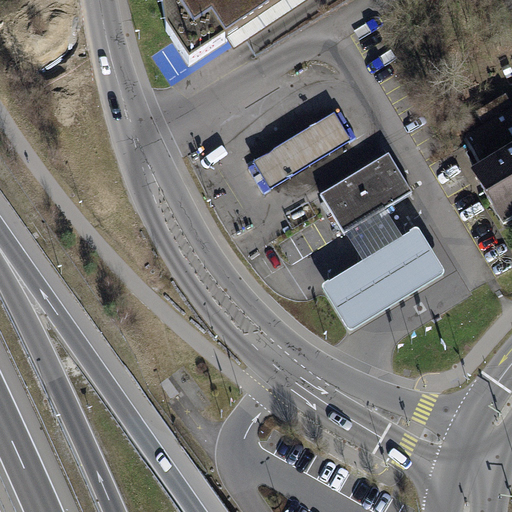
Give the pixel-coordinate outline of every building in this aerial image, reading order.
[(161,0),(166,31),(189,65),(240,33),(242,31),(236,23),(270,0),(161,0)] [(270,0),(236,23),(242,31),(240,33),(244,39),(302,0),(270,0)] [(511,112),(466,140),(485,172),(476,178),(504,224),(511,219),(511,112)] [(334,117),(254,165),(270,191),(350,143),(334,117)] [(389,156),(320,198),(345,238),(385,214),(414,197),(389,156)] [(417,237),(415,237),(403,245),(385,214),(345,238),(363,269),(324,293),(323,295),(324,297),(348,337),(350,339),(353,339),(443,284),(445,281),(444,279),(419,238),(417,237)]
